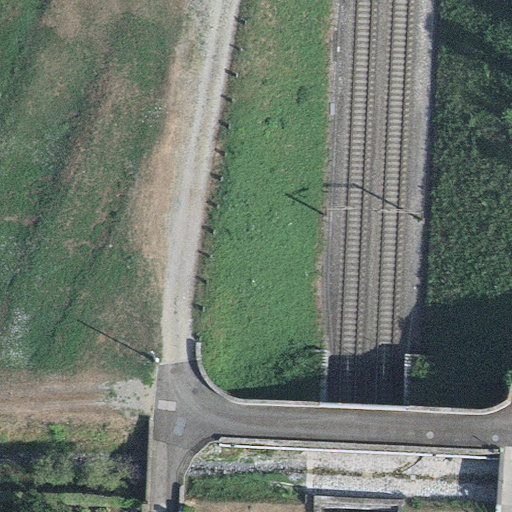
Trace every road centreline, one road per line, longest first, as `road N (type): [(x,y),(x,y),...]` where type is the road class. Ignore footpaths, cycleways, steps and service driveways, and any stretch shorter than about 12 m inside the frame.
road 1 (track): [(222,0),(165,320),(174,379),(201,434)]
road 2 (unclassified): [(511,444),(201,434)]
